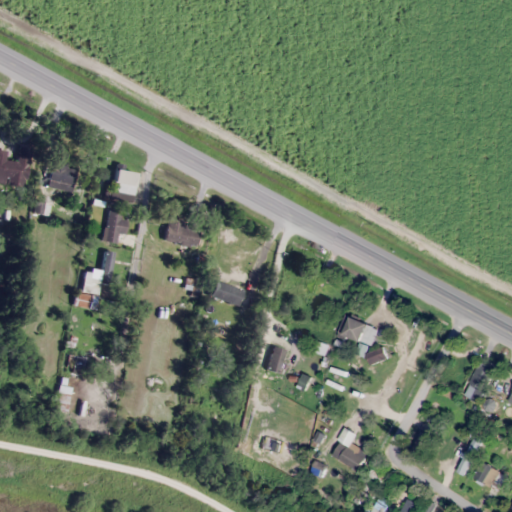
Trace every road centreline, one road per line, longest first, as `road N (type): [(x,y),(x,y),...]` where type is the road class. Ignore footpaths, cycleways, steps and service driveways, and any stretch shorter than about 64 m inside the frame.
road 1 (primary): [(0,53),(511,332)]
road 2 (residential): [(465,307),(392,450),(405,469),(475,511)]
